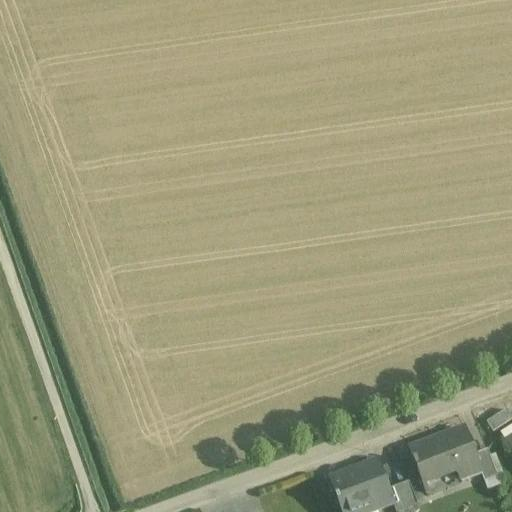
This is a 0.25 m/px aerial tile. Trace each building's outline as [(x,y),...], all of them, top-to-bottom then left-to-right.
[(504,410),(484,422),(490,432),(510,420),(504,410)] [(511,429),(501,437),(511,453),(511,429)] [(464,432),(409,453),(414,465),(412,466),(414,471),(416,471),(421,485),(455,472),(459,481),(479,474),(480,473),(474,458),(464,432)] [(496,480),(486,453),(474,458),(480,473),(479,474),(483,485),(496,480)] [(377,465),(350,476),(352,481),(333,488),(330,483),(329,483),(336,502),(335,502),(337,507),(338,507),(339,511),(366,511),(375,509),(375,511),(382,511),(392,508),(393,508),(387,493),(377,465)] [(408,485),(387,493),(393,508),(392,508),(393,511),(405,511),(417,508),(408,485)]
